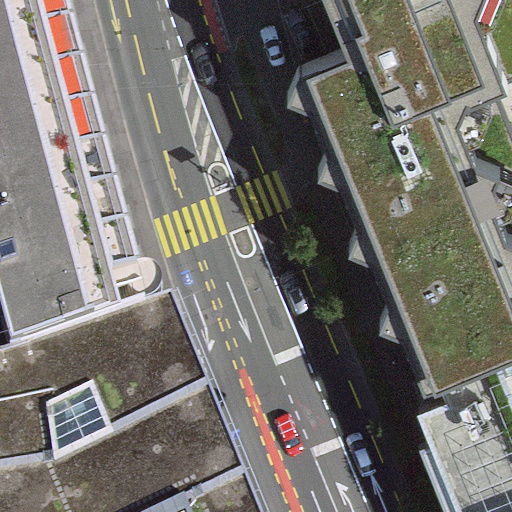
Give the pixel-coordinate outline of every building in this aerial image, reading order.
[(72,0),(0,0),(0,22),(73,2),(72,0)] [(511,171),(492,120),(480,88),(511,75),(511,52),(492,0),(328,0),(349,55),(312,69),(354,176),(427,371),(453,362),(455,369),(511,347),(511,171)] [(0,22),(0,244),(31,358),(162,322),(73,2),(0,22)] [(31,358),(0,366),(0,511),(259,511),(223,424),(179,318),(162,322),(31,358)] [(461,384),(430,396),(475,511),(511,511),(511,347),(455,369),(461,384)]
